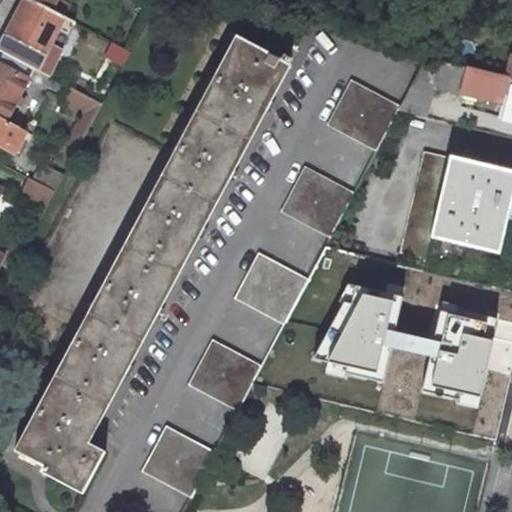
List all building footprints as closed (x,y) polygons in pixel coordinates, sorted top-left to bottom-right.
[(32,0),(24,0),(0,46),(0,49),(35,68),(36,69),(64,17),(63,16),(32,0)] [(32,0),(63,16),(69,5),(60,0),(32,0)] [(237,35),(15,451),(44,466),(41,472),(83,494),(106,452),(89,443),(125,375),(159,313),(192,250),(225,188),(271,102),(291,64),(289,63),(292,59),(284,54),(282,59),(237,35)] [(112,41),(102,61),(121,70),(131,51),(112,41)] [(0,49),(0,118),(6,121),(15,104),(19,97),(35,68),(0,49)] [(401,105),(399,109),(428,117),(434,90),(437,88),(503,103),(509,78),(444,61),(426,58),(401,105)] [(351,79),(327,124),(376,150),(399,109),(401,105),(351,79)] [(103,103),(73,88),(65,103),(84,113),(64,151),(74,156),(103,103)] [(25,100),(19,97),(15,104),(21,107),(25,100)] [(0,118),(0,140),(17,149),(26,131),(6,121),(0,118)] [(426,151),(402,252),(429,259),(434,238),(432,237),(451,156),(426,151)] [(511,171),(451,156),(432,237),(434,238),(499,254),(505,227),(511,199),(511,171)] [(44,165),(36,182),(55,192),(64,175),(44,165)] [(305,166),(281,211),(330,238),(354,192),(305,166)] [(47,206),(55,192),(36,182),(30,179),(23,193),(47,206)] [(16,238),(8,252),(20,258),(27,245),(16,238)] [(259,252),(234,298),(284,325),(289,315),(302,291),(308,279),(259,252)] [(384,369),(397,292),(331,273),(295,347),(384,369)] [(505,317),(424,300),(404,395),(484,412),(505,317)] [(212,339),(188,385),(237,411),(253,382),(262,366),(212,339)] [(166,426),(142,471),(191,498),(216,452),(166,426)]
